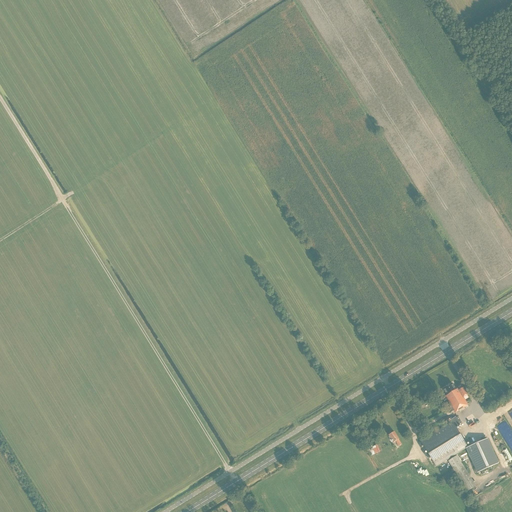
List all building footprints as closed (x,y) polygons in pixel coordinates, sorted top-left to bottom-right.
[(455,413),(468,405),(463,398),(468,395),(462,385),(457,388),(457,386),(455,387),(453,383),(443,389),(445,393),(444,394),(448,401),(444,403),(450,413),(454,411),(455,413)] [(452,422),(426,438),(420,441),(436,467),(468,447),(455,427),(462,423),(458,417),(457,418),(456,416),(451,420),(448,416),(440,421),(443,426),(451,421),(452,422)] [(499,427),(496,429),(511,453),(511,434),(511,433),(511,434),(505,425),(501,427),(503,430),(501,431),(499,427)] [(389,436),(391,439),(390,440),(392,443),(393,442),(393,443),(396,442),(399,446),(402,445),(399,440),(395,432),(389,436)] [(487,439),(468,447),(476,466),(495,457),(487,439)] [(500,439),(495,442),(501,455),(506,453),(500,439)] [(367,448),(370,456),(380,452),(377,445),(372,447),(372,446),(367,448)] [(448,461),(467,492),(476,486),(457,455),(448,461)]
